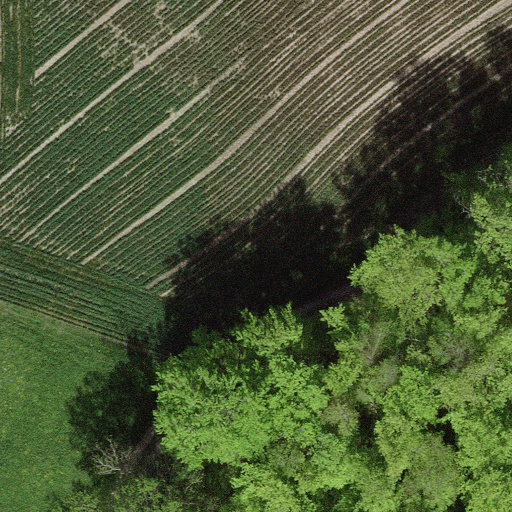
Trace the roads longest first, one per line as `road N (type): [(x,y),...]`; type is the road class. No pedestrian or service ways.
road 1 (track): [(220,354),(363,291),(511,304)]
road 2 (track): [(220,354),(173,401),(139,511)]
